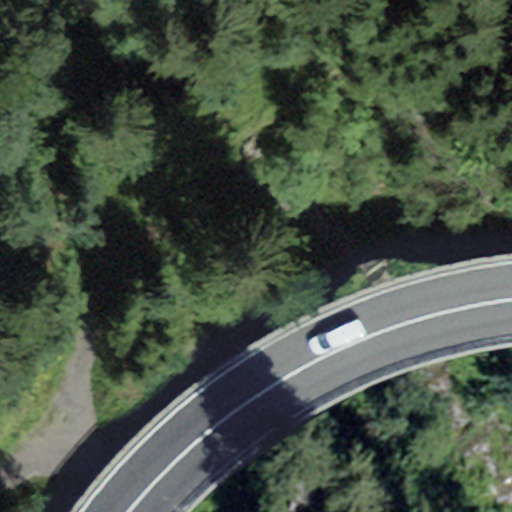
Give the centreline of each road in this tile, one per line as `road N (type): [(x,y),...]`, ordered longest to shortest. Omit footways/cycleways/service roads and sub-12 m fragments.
road 1 (track): [(0,484),(48,455),(68,426),(118,211),(133,191),(303,68)]
road 2 (primary): [(126,511),(198,439),(335,351),(412,321),(511,300)]
